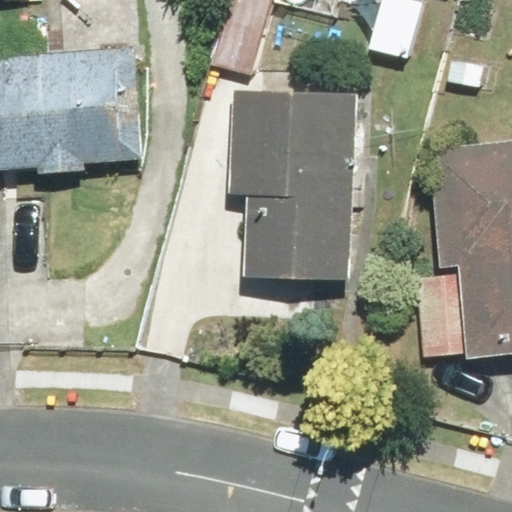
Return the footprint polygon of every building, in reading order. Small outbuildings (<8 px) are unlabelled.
[(274,9),(227,0),(226,0),(213,68),(261,77),(274,9)] [(342,19),(345,0),(277,0),(277,7),(342,19)] [(425,4),(407,0),(380,0),(370,49),(413,59),(425,4)] [(140,50),(0,60),(0,179),(149,168),(140,50)] [(360,285),(362,95),(238,94),(237,201),(254,201),(253,284),(360,285)] [(511,365),(511,145),(433,155),(446,266),(466,264),(479,369),(511,365)]
